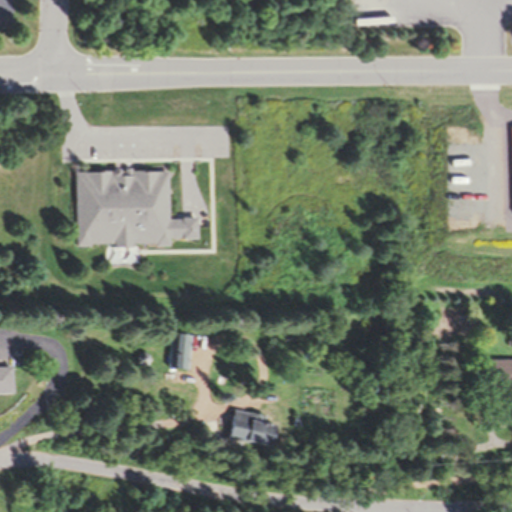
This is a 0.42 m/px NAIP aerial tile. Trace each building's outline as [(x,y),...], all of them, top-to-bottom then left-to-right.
[(73,246),(166,245),(166,239),(194,238),(194,218),(165,218),(165,170),(72,171),(73,246)] [(186,334),(166,334),(165,369),(185,370),(186,334)] [(511,359),(482,360),(482,389),(511,388),(511,359)] [(0,393),(8,394),(8,366),(0,365),(0,393)] [(259,423),(261,415),(228,409),(223,439),(266,447),(270,425),(259,423)]
